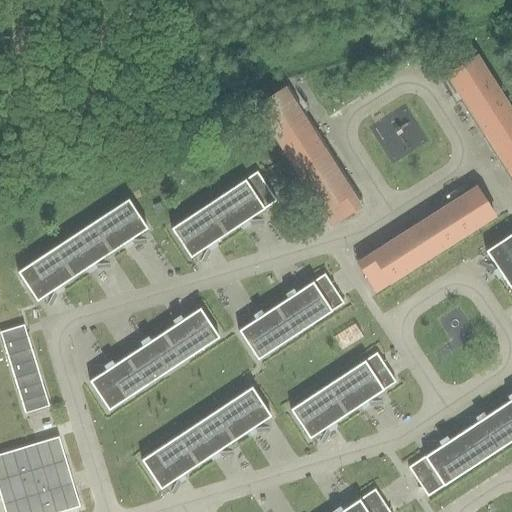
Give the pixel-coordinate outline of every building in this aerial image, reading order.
[(448,74),(511,172),(511,114),(475,57),(448,74)] [(283,89),(257,106),(329,220),(356,203),(283,89)] [(276,202),(256,172),(171,229),(191,259),(276,202)] [(381,288),(494,215),(477,189),(363,261),(381,288)] [(36,302),(147,229),(128,200),(17,273),(36,302)] [(511,235),(486,252),(511,291),(511,235)] [(344,303),(324,274),(239,331),(259,360),(344,303)] [(109,411),(220,338),(201,309),(90,382),(109,411)] [(49,407),(24,326),(1,333),(26,414),(49,407)] [(395,383),(375,353),(290,411),(310,440),(395,383)] [(161,489),(272,417),(253,387),(142,460),(161,489)] [(511,441),(511,399),(409,467),(428,496),(511,441)] [(58,438),(0,455),(0,494),(5,511),(63,511),(79,507),(58,438)] [(392,511),(375,487),(337,511),(392,511)]
